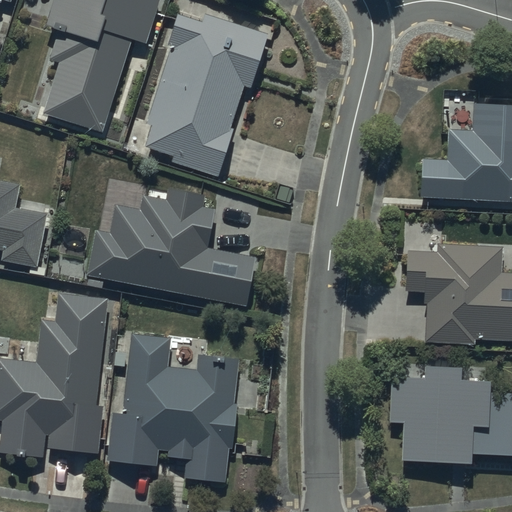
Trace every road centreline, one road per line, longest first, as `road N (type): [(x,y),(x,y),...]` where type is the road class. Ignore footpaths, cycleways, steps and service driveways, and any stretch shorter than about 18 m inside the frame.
road 1 (residential): [(369,10),(372,46),(329,270),(323,511)]
road 2 (residential): [(369,10),(435,0),(511,20)]
